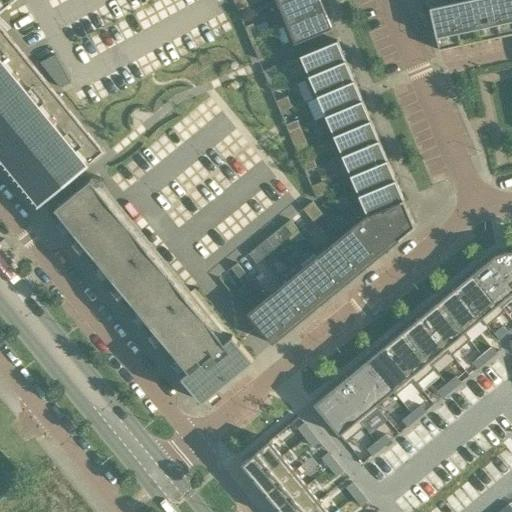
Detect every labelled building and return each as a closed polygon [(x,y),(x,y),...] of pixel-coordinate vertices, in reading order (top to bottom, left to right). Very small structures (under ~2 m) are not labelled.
[(0,0),(0,155),(39,204),(104,151),(0,24),(0,13),(15,0),(0,0)] [(319,0),(283,0),(273,4),(281,24),(323,7),(319,0)] [(469,0),(463,0),(449,3),(459,46),(479,41),(469,0)] [(491,0),(469,0),(479,41),(499,37),(491,0)] [(511,0),(491,0),(499,37),(511,33),(511,0)] [(449,3),(429,8),(431,15),(438,50),(459,46),(449,3)] [(323,7),(281,24),(290,45),(332,28),(323,7)] [(252,23),(245,26),(249,37),(257,34),(252,23)] [(257,34),(249,37),(254,48),(261,45),(257,34)] [(337,40),(295,57),(304,78),(346,61),(337,40)] [(69,81),(54,53),(38,62),(59,87),(69,81)] [(346,61),(304,78),(310,93),(315,91),(317,96),(354,81),(346,61)] [(280,79),(269,84),(272,91),(283,87),(280,79)] [(354,81),(317,96),(325,116),(362,101),(354,81)] [(287,95),(276,100),(281,111),(291,106),(287,95)] [(362,101),(325,116),(334,136),(371,121),(362,101)] [(297,119),(286,124),(289,131),(300,126),(297,119)] [(371,121),(334,136),(342,156),(379,141),(371,121)] [(305,139),(294,143),(298,151),(308,146),(305,139)] [(379,141),(342,156),(350,176),(387,161),(379,141)] [(313,159),(303,163),(306,171),(317,166),(313,159)] [(387,161),(350,176),(359,196),(396,180),(387,161)] [(91,178),(55,208),(188,370),(181,376),(202,401),(253,359),(194,288),(186,295),(91,178)] [(326,179),(319,182),(323,193),(331,190),(326,179)] [(396,180),(359,196),(367,216),(404,200),(396,180)] [(319,182),(312,185),(316,196),(323,193),(319,182)] [(347,198),(335,199),(336,207),(347,206),(347,198)] [(365,215),(353,225),(379,256),(415,226),(404,200),(367,216),(365,215)] [(312,202),(303,209),(308,215),(317,208),(312,202)] [(317,208),(308,215),(313,221),(322,214),(317,208)] [(290,219),(284,224),(291,233),(298,228),(290,219)] [(337,239),(336,240),(361,270),(379,256),(353,225),(337,239)] [(273,233),(266,238),(274,247),(280,242),(273,233)] [(334,235),(314,251),(317,255),(318,254),(344,285),(361,270),(336,240),(337,239),(334,235)] [(255,248),(249,253),(256,262),(262,257),(255,248)] [(511,249),(495,253),(492,256),(511,280),(511,249)] [(317,255),(301,269),(326,299),(344,285),(318,254),(317,255)] [(511,280),(492,256),(473,272),(498,303),(511,291),(511,280)] [(237,262),(231,267),(238,277),(245,271),(237,262)] [(295,262),(276,277),(282,284),(283,283),(308,314),(326,299),(301,269),(295,262)] [(473,272),(455,286),(481,317),(498,303),(473,272)] [(282,284),(265,298),(291,328),(308,314),(283,283),(282,284)] [(455,286),(438,301),(463,332),(481,317),(455,286)] [(265,298),(247,313),(272,344),(291,328),(265,298)] [(438,301),(420,315),(445,346),(463,332),(438,301)] [(420,315),(403,330),(428,361),(445,346),(420,315)] [(501,324),(492,331),(498,339),(508,331),(501,324)] [(403,330),(385,344),(410,375),(428,361),(403,330)] [(385,344),(367,359),(393,390),(410,375),(385,344)] [(489,345),(480,353),(487,360),(496,353),(489,345)] [(480,353),(471,360),(478,368),(487,360),(480,353)] [(367,359),(350,373),(375,404),(393,390),(367,359)] [(350,373),(332,388),(357,419),(375,404),(350,373)] [(454,374),(445,382),(451,389),(461,382),(454,374)] [(445,382),(436,389),(442,397),(451,389),(445,382)] [(332,388),(313,403),(339,434),(357,419),(332,388)] [(419,403),(410,411),(416,418),(425,411),(419,403)] [(410,411),(401,418),(407,426),(416,418),(410,411)] [(303,421),(295,427),(303,437),(310,430),(303,421)] [(310,430),(303,437),(310,446),(318,439),(310,430)] [(384,432),(375,440),(381,447),(390,440),(384,432)] [(375,440),(365,447),(372,455),(381,447),(375,440)] [(267,441),(239,464),(251,479),(279,456),(267,441)] [(327,451),(319,457),(327,466),(335,460),(327,451)] [(279,456),(251,479),(263,494),(291,471),(279,456)] [(335,460),(327,466),(334,475),(342,469),(335,460)] [(291,471),(263,494),(275,509),(303,486),(291,471)] [(351,481),(344,487),(351,496),(359,490),(351,481)] [(303,486),(275,509),(277,511),(301,511),(315,501),(303,486)] [(359,490),(351,496),(359,505),(366,499),(359,490)] [(324,511),(315,501),(301,511),(324,511)]
